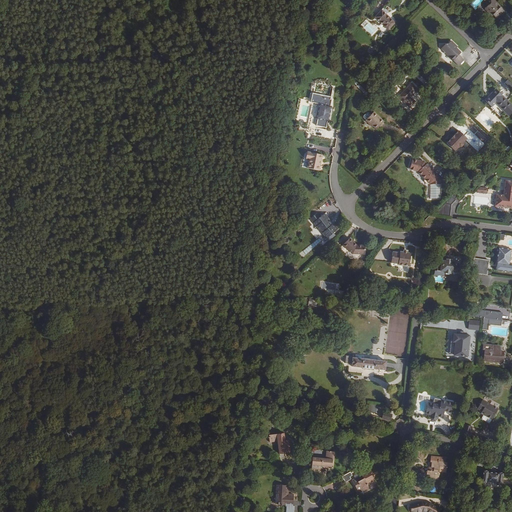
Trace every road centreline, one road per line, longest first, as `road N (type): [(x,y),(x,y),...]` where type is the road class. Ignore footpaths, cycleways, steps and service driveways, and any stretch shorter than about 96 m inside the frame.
road 1 (residential): [(511,457),(404,427),(419,301)]
road 2 (residential): [(345,206),(490,57)]
road 3 (residential): [(511,230),(464,224),(389,235),(364,226),(345,206)]
